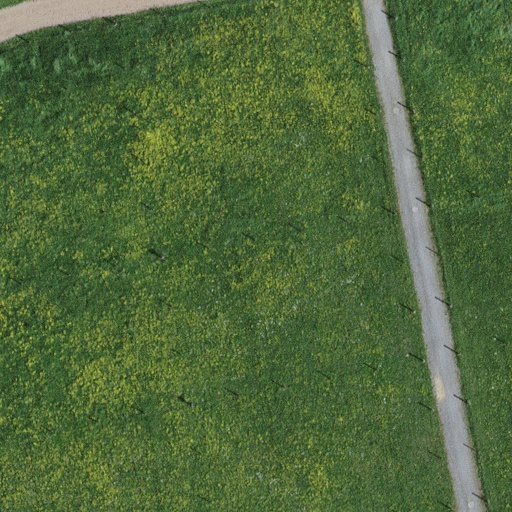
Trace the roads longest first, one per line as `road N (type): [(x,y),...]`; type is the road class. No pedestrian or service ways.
road 1 (unknown): [(369,0),(466,511)]
road 2 (unknown): [(141,0),(0,26)]
